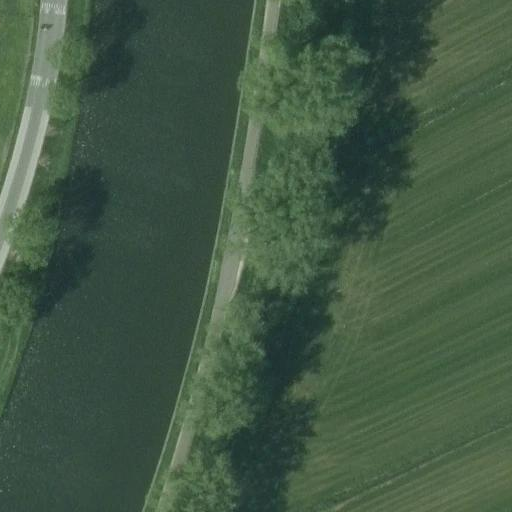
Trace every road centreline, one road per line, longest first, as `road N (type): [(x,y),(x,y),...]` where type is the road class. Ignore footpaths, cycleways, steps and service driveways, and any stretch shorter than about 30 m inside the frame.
road 1 (unclassified): [(165,511),(236,228),(271,0)]
road 2 (secondary): [(0,233),(24,169),(50,0)]
